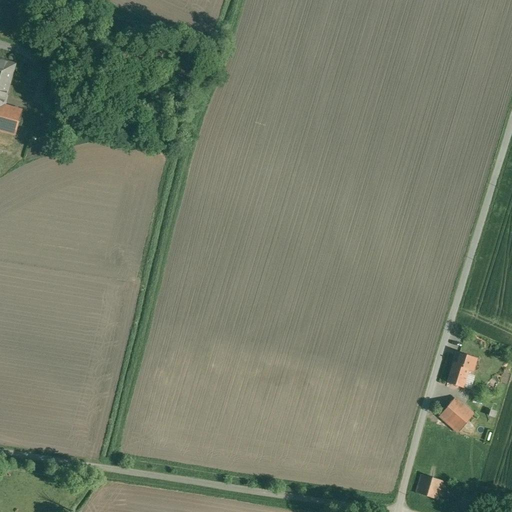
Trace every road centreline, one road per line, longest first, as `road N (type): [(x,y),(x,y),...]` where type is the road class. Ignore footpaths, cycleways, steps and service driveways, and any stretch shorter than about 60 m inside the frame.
road 1 (unclassified): [(401,504),(0,445)]
road 2 (unclassified): [(511,125),(401,504)]
